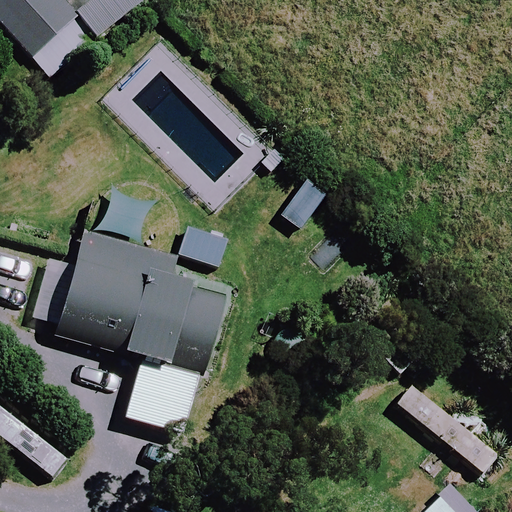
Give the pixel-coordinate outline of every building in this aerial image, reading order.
[(71,19),(54,0),(0,0),(0,27),(27,58),(71,19)] [(136,0),(90,0),(72,15),(92,40),(139,3),(136,0)] [(170,261),(80,236),(52,337),(197,378),(218,300),(163,285),(170,261)] [(193,381),(136,365),(121,419),(178,435),(193,381)] [(496,461),(409,392),(393,412),(479,481),(496,461)] [(445,511),(436,502),(426,511),(445,511)]
